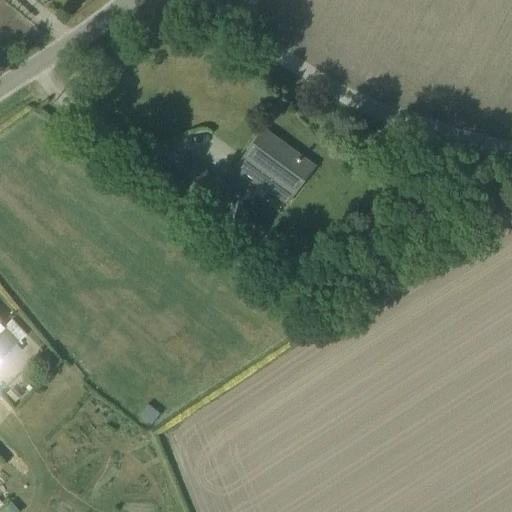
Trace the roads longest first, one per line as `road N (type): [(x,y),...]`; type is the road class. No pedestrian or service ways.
road 1 (track): [(511,154),(410,131),(328,99),(182,0)]
road 2 (unclassified): [(0,82),(108,0)]
